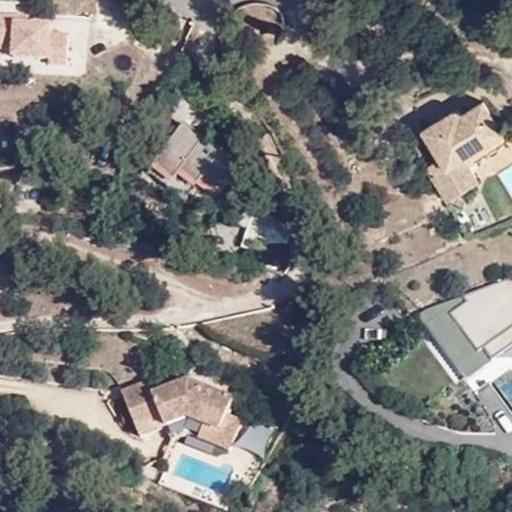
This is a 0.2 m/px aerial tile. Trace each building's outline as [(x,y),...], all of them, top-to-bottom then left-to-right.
[(69,24),(0,17),(0,54),(65,60),(69,24)] [(196,33),(188,33),(183,48),(194,49),(196,33)] [(452,69),(415,92),(434,120),(423,128),(444,161),(477,139),(467,124),(501,102),(475,63),(456,76),(452,69)] [(185,113),(155,152),(172,166),(178,158),(195,171),(198,166),(215,179),(235,153),(219,140),(220,139),(185,113)] [(150,157),(133,146),(126,156),(144,167),(150,157)] [(269,212),(217,220),(221,245),(272,237),(269,212)] [(492,383),(511,417),(511,271),(511,269),(420,320),(464,399),(492,383)] [(141,369),(120,378),(137,424),(165,414),(171,426),(188,419),(205,427),(220,435),(229,439),(241,407),(227,402),(233,385),(186,364),(147,382),(141,369)] [(242,449),(265,454),(270,431),(248,426),(242,449)] [(220,435),(205,427),(200,438),(215,444),(220,435)]
